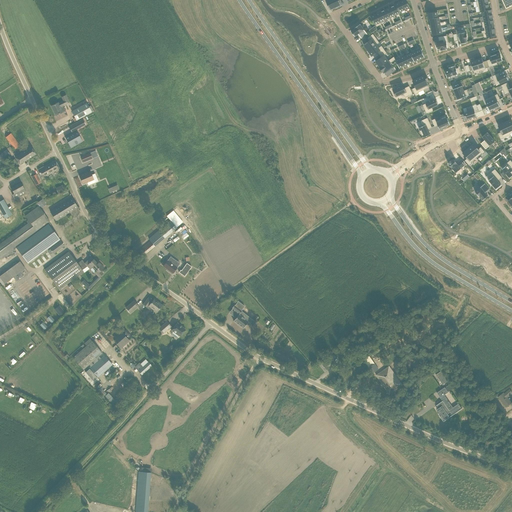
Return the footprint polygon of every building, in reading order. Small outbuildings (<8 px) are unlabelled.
[(332,0),(325,0),(330,10),(336,7),(332,0)] [(405,0),(403,0),(400,2),(404,10),(409,8),(405,0)] [(400,2),(395,4),(400,13),(399,12),(404,10),(400,2)] [(396,5),(391,7),(395,15),(400,13),(395,4),(396,5)] [(391,7),(386,9),(390,18),(395,15),(391,7)] [(386,9),(381,12),(385,20),(390,18),(386,9)] [(381,12),(376,14),(380,22),(385,20),(381,12)] [(376,14),(371,16),(375,25),(380,22),(376,14)] [(351,31),(355,37),(355,36),(356,36),(359,34),(360,35),(359,35),(361,39),(362,38),(363,37),(366,35),(367,35),(367,34),(361,25),(360,24),(354,28),(355,28),(352,31),(351,31)] [(465,31),(459,32),(461,43),(461,44),(465,43),(467,42),(466,39),(467,39),(466,34),(465,34),(465,31)] [(369,41),(364,45),(368,51),(379,42),(373,34),(367,38),(369,41)] [(436,44),(436,48),(437,48),(437,50),(440,49),(440,50),(446,49),(446,48),(449,48),(446,36),(438,37),(439,41),(443,40),(443,42),(436,44)] [(379,42),(368,51),(368,52),(370,55),(370,54),(372,56),(377,52),(379,55),(385,51),(384,50),(381,46),(378,48),(376,45),(379,43),(379,42)] [(420,49),(416,52),(419,60),(424,58),(425,58),(421,49),(420,49)] [(381,57),(375,61),(380,67),(394,57),(389,60),(385,55),(387,54),(385,51),(379,55),(381,57)] [(410,53),(415,62),(419,60),(416,52),(411,54),(410,53)] [(410,53),(405,55),(409,64),(414,62),(415,62),(410,53)] [(490,59),(487,60),(489,67),(492,66),(497,64),(496,62),(502,61),(500,54),(496,56),(496,55),(491,56),(491,57),(490,58),(490,57),(489,58),(490,59)] [(405,55),(400,58),(404,66),(409,64),(405,55)] [(394,57),(380,67),(380,68),(383,72),(384,73),(392,67),(389,64),(395,60),(394,57)] [(396,60),(395,60),(399,69),(400,68),(404,66),(400,58),(396,60)] [(482,58),(476,60),(480,71),(486,69),(485,68),(489,67),(487,60),(483,62),(482,58)] [(471,65),(468,66),(470,71),(473,70),(474,73),(480,71),(476,60),(470,62),(471,65)] [(449,70),(445,71),(447,77),(460,73),(458,68),(456,69),(455,66),(449,68),(449,70)] [(498,73),(492,76),(496,85),(499,84),(508,80),(508,79),(509,78),(507,75),(506,75),(506,74),(505,74),(500,77),(498,73)] [(425,75),(419,78),(424,89),(429,87),(426,82),(428,82),(429,81),(427,79),(425,75)] [(415,87),(412,89),(415,95),(419,93),(418,92),(424,89),(419,78),(412,81),(415,87)] [(507,83),(501,85),(505,94),(509,92),(511,98),(511,87),(510,89),(507,83)] [(396,88),(393,90),(393,92),(394,93),(393,93),(395,97),(395,96),(396,96),(396,97),(403,94),(405,98),(413,94),(409,86),(404,88),(403,85),(396,88)] [(462,86),(453,89),(453,90),(455,94),(467,90),(464,91),(462,86)] [(467,90),(455,94),(457,99),(457,100),(469,95),(467,90)] [(497,94),(489,98),(494,108),(500,106),(497,101),(500,99),(497,94)] [(58,103),(56,104),(51,106),(56,115),(62,112),(66,110),(63,105),(69,103),(65,95),(62,97),(63,101),(58,103)] [(489,98),(484,100),(489,111),(494,108),(489,98)] [(428,102),(422,105),(426,114),(433,111),(431,108),(438,105),(437,105),(437,104),(438,104),(436,100),(435,100),(435,99),(432,101),(431,99),(428,101),(428,102)] [(86,103),(72,111),(76,120),(91,112),(86,103)] [(467,112),(463,114),(464,118),(466,118),(466,119),(476,116),(474,110),(472,111),(471,110),(467,111),(467,112)] [(57,126),(62,133),(75,125),(71,118),(57,126)] [(423,126),(418,128),(419,128),(423,137),(423,138),(430,134),(428,129),(432,127),(427,118),(420,121),(423,126)] [(435,119),(432,120),(434,127),(437,125),(439,130),(440,129),(441,128),(442,129),(444,128),(446,127),(446,126),(447,126),(449,125),(450,125),(447,118),(447,119),(446,119),(441,121),(441,119),(436,121),(435,119)] [(501,132),(498,134),(501,140),(510,135),(504,123),(498,126),(501,132)] [(77,131),(65,138),(71,148),(75,145),(83,141),(81,139),(77,131)] [(485,140),(481,144),(485,149),(495,141),(487,132),(482,137),(485,140)] [(15,149),(20,145),(11,133),(6,137),(15,149)] [(473,144),(468,148),(476,158),(481,154),(482,155),(485,152),(481,147),(478,149),(473,144)] [(20,164),(35,154),(31,147),(15,157),(20,164)] [(468,148),(463,153),(467,158),(465,160),(469,166),(472,163),(471,162),(476,158),(468,148)] [(6,150),(1,154),(4,158),(10,155),(6,150)] [(202,156),(204,161),(213,157),(211,152),(202,156)] [(90,153),(81,157),(83,162),(92,158),(90,153)] [(449,163),(448,164),(452,168),(456,173),(465,165),(461,160),(457,163),(454,159),(451,162),(451,161),(448,163),(449,163)] [(511,162),(510,160),(501,168),(509,178),(511,175),(511,170),(511,169),(511,162)] [(43,167),(38,170),(42,178),(48,175),(55,171),(59,168),(55,161),(44,167),(43,167)] [(495,169),(486,177),(496,189),(501,185),(498,181),(502,178),(495,169)] [(84,174),(79,176),(82,184),(87,183),(88,185),(98,181),(95,174),(92,175),(90,171),(84,174)] [(36,175),(32,177),(36,185),(40,182),(36,175)] [(21,183),(11,188),(14,194),(17,192),(19,194),(25,191),(21,183)] [(475,191),(476,192),(479,197),(480,196),(482,200),(488,196),(488,195),(487,196),(484,192),(486,191),(486,192),(489,190),(489,189),(485,184),(485,183),(475,191)] [(3,199),(0,201),(0,210),(5,219),(12,215),(3,199)] [(55,220),(77,207),(73,199),(50,212),(55,220)] [(0,258),(1,260),(17,248),(28,264),(60,240),(49,225),(47,223),(49,221),(38,206),(34,209),(25,216),(28,220),(26,221),(28,223),(0,243),(0,258)] [(180,224),(181,223),(176,217),(171,221),(170,220),(148,239),(151,242),(147,245),(143,248),(147,252),(151,249),(180,225),(180,224)] [(54,253),(64,246),(61,241),(50,249),(54,253)] [(141,257),(145,254),(141,249),(137,253),(141,257)] [(80,267),(68,252),(44,270),(59,290),(84,272),(82,269),(80,267)] [(174,265),(177,261),(170,256),(165,262),(164,261),(161,264),(163,266),(173,273),(177,267),(174,265)] [(98,261),(96,263),(91,257),(85,263),(85,264),(84,265),(91,269),(93,267),(96,271),(94,272),(99,277),(103,273),(100,271),(104,267),(98,261)] [(0,283),(1,286),(27,269),(22,261),(0,275),(0,283)] [(180,270),(179,272),(184,276),(191,267),(187,263),(181,270),(180,270)] [(152,298),(153,298),(149,296),(144,304),(146,306),(146,307),(149,309),(151,307),(157,312),(162,305),(154,299),(152,298)] [(130,312),(139,305),(134,300),(126,307),(130,312)] [(244,306),(238,301),(235,305),(234,305),(232,308),(233,308),(239,313),(241,311),(242,311),(241,310),(244,306)] [(60,316),(63,314),(58,306),(55,309),(60,316)] [(239,313),(233,308),(229,313),(236,318),(238,315),(239,314),(239,313)] [(47,314),(43,318),(45,320),(40,325),(45,330),(52,324),(47,318),(49,316),(47,314)] [(236,318),(233,321),(242,328),(243,328),(248,322),(250,324),(251,324),(251,325),(253,327),(257,322),(254,320),(254,321),(253,321),(251,319),(247,316),(245,319),(239,314),(236,318)] [(166,321),(158,328),(163,334),(169,328),(171,327),(171,326),(166,321)] [(171,330),(172,331),(173,331),(175,333),(176,332),(178,333),(179,335),(180,336),(185,329),(182,327),(182,326),(177,323),(173,328),(171,330)] [(100,329),(98,331),(105,339),(107,337),(106,335),(102,331),(100,329)] [(130,336),(126,332),(122,335),(122,334),(114,341),(120,348),(129,341),(127,339),(130,336)] [(102,352),(99,349),(92,341),(73,358),(83,369),(102,352)] [(93,381),(112,364),(104,355),(85,372),(93,381)] [(325,372),(329,368),(328,367),(331,364),(329,361),(325,364),(323,362),(320,366),(325,372)] [(138,365),(136,367),(138,370),(142,374),(151,366),(148,362),(142,367),(141,368),(138,365)] [(373,373),(379,369),(375,363),(369,368),(373,373)] [(389,393),(400,386),(387,368),(376,375),(389,393)] [(436,374),(435,374),(443,385),(443,384),(448,381),(441,371),(436,375),(436,374)] [(440,398),(448,392),(444,387),(437,393),(440,398)] [(507,397),(511,392),(509,389),(504,394),(503,393),(498,397),(506,407),(511,403),(507,397)] [(107,394),(103,398),(106,401),(107,401),(111,405),(116,401),(112,397),(110,394),(108,395),(107,394)] [(449,410),(443,401),(436,405),(438,408),(437,409),(441,415),(440,416),(443,422),(450,417),(449,417),(448,416),(449,416),(447,414),(450,412),(452,415),(462,408),(461,408),(458,404),(449,410)] [(147,511),(151,472),(139,471),(135,511),(147,511)]
